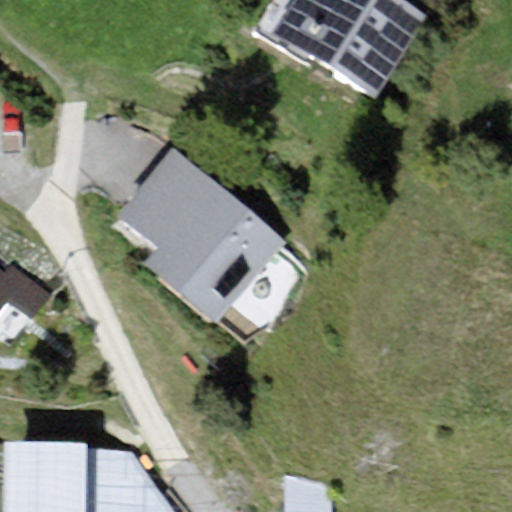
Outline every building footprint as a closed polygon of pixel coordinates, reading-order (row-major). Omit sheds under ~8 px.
[(275,0),(251,39),(373,115),(426,30),(377,0),(275,0)] [(287,251),(176,161),(117,233),(159,267),(144,285),(213,341),(287,251)] [(5,276),(0,271),(0,321),(9,310),(32,328),(53,299),(11,268),(5,276)] [(170,511),(128,455),(5,466),(5,511),(170,511)] [(282,479),(282,511),(331,511),(332,491),(322,483),(282,479)]
